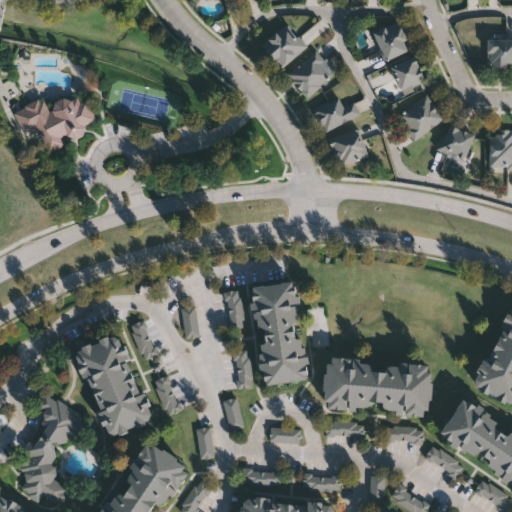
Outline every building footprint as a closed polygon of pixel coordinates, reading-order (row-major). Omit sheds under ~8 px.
[(409,49),(384,59),(372,30),(397,20),(409,49)] [(306,44),(283,67),(262,46),(285,22),(306,44)] [(486,38),(511,38),(511,65),(486,65),(486,38)] [(286,74),(316,48),(336,71),(306,97),(286,74)] [(400,90),(391,65),(415,55),(424,81),(400,90)] [(50,152),(38,128),(26,133),(15,111),(43,97),(48,108),(82,91),(96,121),(84,127),(87,134),(50,152)] [(411,137),(398,109),(430,95),(442,122),(411,137)] [(353,99),(360,114),(323,130),(313,107),(338,96),(342,104),(353,99)] [(473,133),(463,159),(437,149),(448,123),(473,133)] [(340,167),(327,140),(356,127),(368,154),(340,167)] [(511,168),(489,168),(489,130),(511,130),(511,168)] [(253,286),(297,282),(307,380),(264,385),(253,286)] [(232,330),(246,329),(243,292),(228,293),(232,330)] [(511,406),(472,386),(511,306),(511,406)] [(185,309),(186,340),(200,339),(199,309),(185,309)] [(133,326),(145,362),(160,357),(148,321),(133,326)] [(108,438),(76,349),(120,333),(152,422),(108,438)] [(234,354),(243,391),(257,387),(248,350),(234,354)] [(382,414),(383,402),(370,402),(369,410),(324,409),(326,361),(431,365),(429,416),(382,414)] [(155,384),(171,417),(185,410),(169,377),(155,384)] [(84,418),(76,429),(81,432),(75,442),(70,439),(65,447),(58,442),(52,451),(59,456),(52,466),(60,472),(55,480),(72,491),(68,496),(59,509),(48,502),(41,497),(24,486),(30,477),(19,469),(27,456),(29,454),(47,426),(40,421),(46,412),(39,407),(48,394),(84,418)] [(511,481),(439,435),(463,398),(511,429),(511,481)] [(225,403),(233,433),(247,428),(239,399),(225,403)] [(328,423),(328,438),(366,438),(366,423),(328,423)] [(426,429),(388,427),(387,442),(425,444),(426,429)] [(217,458),(212,428),(198,431),(203,461),(217,458)] [(274,443),(300,444),(300,430),(274,430),(274,443)] [(104,511),(147,442),(192,469),(168,509),(161,505),(156,511),(104,511)] [(456,480),(465,469),(437,445),(428,456),(456,480)] [(283,486),(283,472),(246,472),(246,486),(283,486)] [(342,477),(307,477),(307,491),(342,491),(342,477)] [(386,478),(373,478),(373,508),(386,508),(386,478)] [(0,511),(0,494),(31,511),(0,511)] [(334,511),(241,511),(242,498),(335,503),(334,511)]
